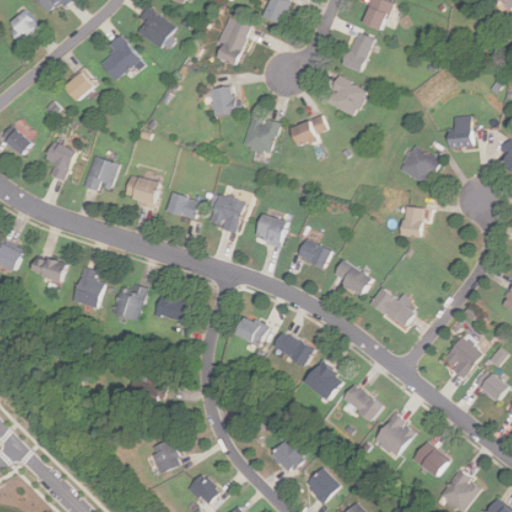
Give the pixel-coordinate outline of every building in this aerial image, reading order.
[(43,0),(53,13),(65,4),(68,8),(78,1),(77,0),(43,0)] [(277,0),(272,18),(289,23),(296,1),(296,2),(296,0),(277,0)] [(401,4),(391,0),(377,0),(368,21),(389,30),(401,4)] [(143,31),(167,49),(182,28),(153,7),(144,19),(149,23),(143,31)] [(14,27),(26,44),(48,28),(35,11),(14,27)] [(242,66),(260,28),(242,19),(224,57),(242,66)] [(370,72),(383,39),(364,32),(351,65),(370,72)] [(147,62),(128,35),(114,44),(121,53),(108,62),(121,80),(147,62)] [(103,86),(90,71),(73,87),(87,101),(103,86)] [(361,118),(376,94),(347,76),(331,100),(361,118)] [(217,89),(220,115),(249,113),(248,100),(239,101),(238,87),(217,89)] [(285,123),(257,116),(250,146),(278,154),(285,123)] [(328,141),(326,136),(334,132),(328,116),(300,128),(309,149),(328,141)] [(449,149),(474,148),(473,119),(456,120),(457,130),(448,130),(449,149)] [(7,137),(31,157),(42,144),(18,124),(7,137)] [(511,170),(511,140),(497,155),(511,170)] [(62,164),(57,174),(70,181),(84,153),(60,141),(51,159),(62,164)] [(428,186),(442,161),(414,146),(401,170),(428,186)] [(98,157),(88,187),(102,191),(104,187),(115,190),(123,164),(98,157)] [(156,207),(163,183),(135,175),(128,199),(156,207)] [(196,220),(203,203),(175,191),(168,209),(196,220)] [(247,202),(221,193),(210,224),(237,232),(247,202)] [(431,209),(411,209),(411,237),(431,237),(431,209)] [(281,247),(290,222),(263,213),(254,238),(281,247)] [(326,269),(334,251),(306,238),(298,256),(326,269)] [(0,247),(0,262),(17,271),(26,255),(3,242),(0,247)] [(69,264),(38,255),(33,272),(64,281),(69,264)] [(333,278),(364,295),(374,278),(343,260),(333,278)] [(108,284),(97,279),(100,271),(86,266),(73,299),(98,309),(108,284)] [(114,314),(140,321),(149,290),(124,282),(114,314)] [(417,312),(383,288),(372,304),(406,328),(417,312)] [(511,290),(503,307),(511,312),(511,290)] [(156,313),(185,324),(193,304),(164,293),(156,313)] [(259,348),(270,329),(246,315),(235,333),(259,348)] [(274,346),(304,367),(315,351),(285,330),(274,346)] [(485,354),(464,336),(444,360),(465,378),(485,354)] [(345,382),(324,361),(306,380),(326,400),(345,382)] [(511,387),(488,370),(477,384),(500,402),(511,387)] [(162,407),(170,383),(157,379),(152,392),(142,389),(139,399),(162,407)] [(385,409),(357,383),(344,398),(371,423),(385,409)] [(398,458),(418,432),(396,414),(375,440),(398,458)] [(290,444),(286,440),(272,453),(290,472),(310,452),(297,438),(290,444)] [(181,466),(174,440),(153,446),(160,472),(181,466)] [(413,460),(440,478),(452,460),(426,442),(413,460)] [(324,504),(343,487),(324,466),(306,484),(324,504)] [(441,494),(461,511),(463,511),(484,488),(462,470),(441,494)] [(208,504),(222,492),(204,473),(191,484),(208,504)] [(486,511),(511,511),(511,508),(497,497),(486,511)] [(369,511),(358,501),(347,511),(369,511)]
